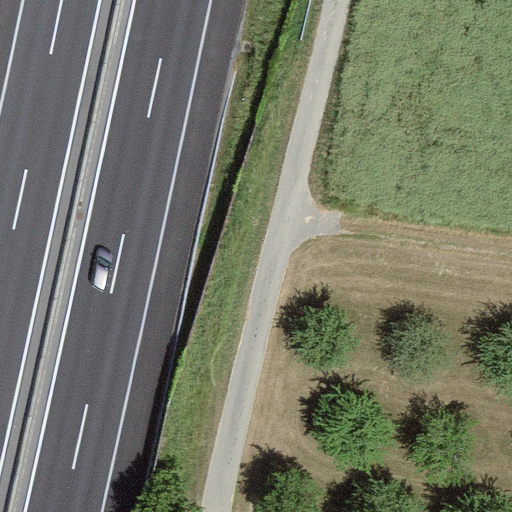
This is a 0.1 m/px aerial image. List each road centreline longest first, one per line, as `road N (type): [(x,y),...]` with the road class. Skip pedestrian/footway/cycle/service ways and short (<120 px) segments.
road 1 (track): [(217,511),(338,0)]
road 2 (motorway): [(63,511),(172,0)]
road 3 (motorway): [(62,0),(0,296)]
